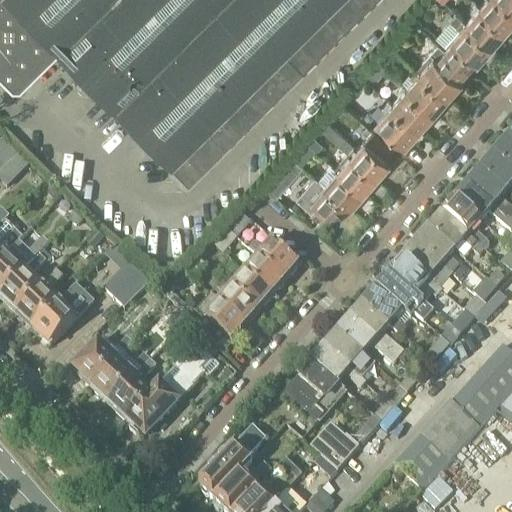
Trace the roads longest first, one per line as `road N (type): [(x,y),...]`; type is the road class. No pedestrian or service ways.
road 1 (residential): [(147,511),(511,92)]
road 2 (residential): [(144,511),(0,373)]
